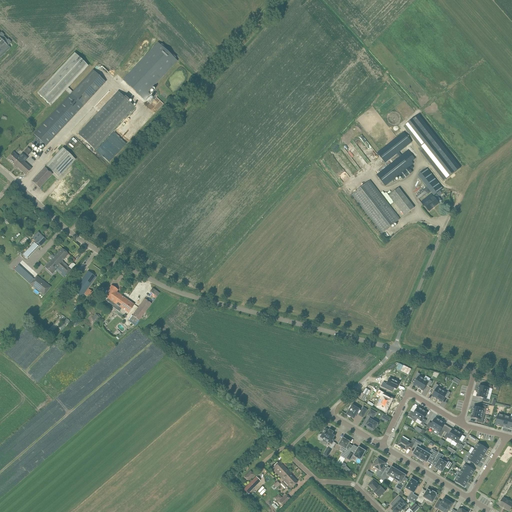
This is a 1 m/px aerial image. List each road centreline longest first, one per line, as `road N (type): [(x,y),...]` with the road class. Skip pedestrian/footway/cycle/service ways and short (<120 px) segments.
road 1 (residential): [(394,347),(176,294),(72,232)]
road 2 (track): [(283,0),(72,232)]
road 3 (residential): [(382,511),(355,484),(326,483),(292,457),(291,445),(327,413)]
road 4 (residential): [(394,347),(453,207)]
